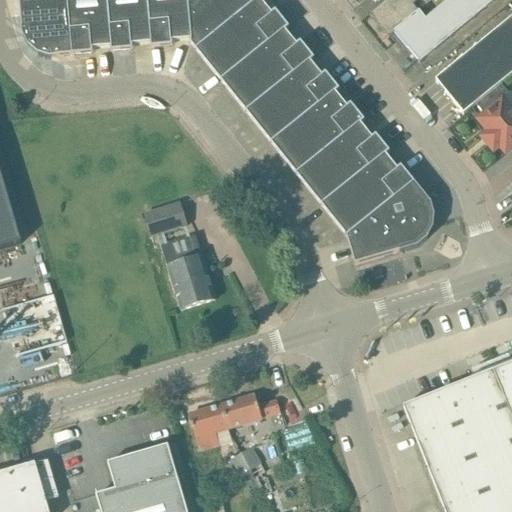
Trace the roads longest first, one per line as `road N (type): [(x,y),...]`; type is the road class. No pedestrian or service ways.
road 1 (unclassified): [(0,28),(20,71),(43,90),(69,96),(140,88),(189,106),(277,214),(323,331)]
road 2 (unclassified): [(496,280),(481,224),(453,171),(314,0)]
road 3 (unclassified): [(0,423),(323,331)]
road 4 (unclassified): [(381,511),(323,331)]
road 5 (unclassified): [(323,331),(496,280)]
